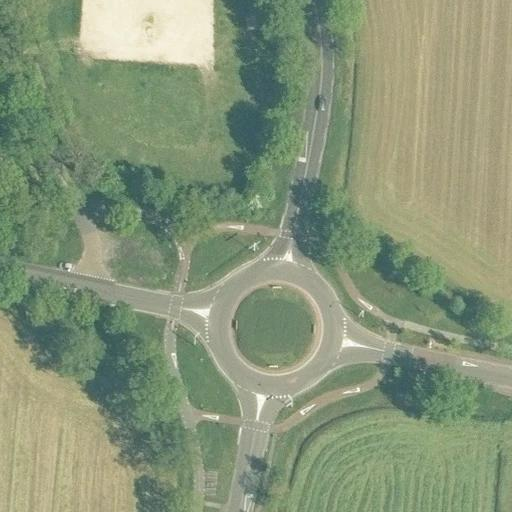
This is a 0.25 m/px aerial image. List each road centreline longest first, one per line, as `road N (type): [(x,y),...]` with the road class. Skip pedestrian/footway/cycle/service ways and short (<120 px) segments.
road 1 (unclassified): [(93,292),(85,229),(12,67),(4,0)]
road 2 (secondary): [(285,275),(320,84),(310,0)]
road 3 (tertiary): [(511,379),(334,346)]
road 4 (tertiary): [(217,319),(93,292)]
road 5 (secondary): [(239,511),(262,393)]
